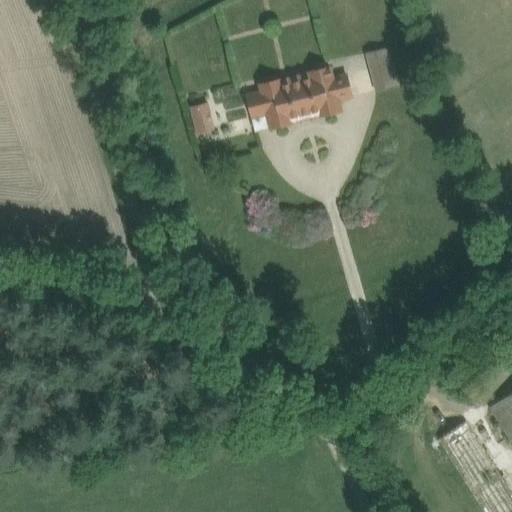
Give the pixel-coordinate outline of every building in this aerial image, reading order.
[(369,68),(394,62),(390,46),(365,53),(369,68)] [(281,79),(279,79),(259,84),(261,91),(247,95),(253,117),(267,113),(270,128),(292,123),(290,117),(319,110),(320,115),(341,110),(339,99),(352,96),(346,74),(333,77),(330,67),(308,72),(309,77),(300,79),(299,75),(281,80),(281,79)] [(188,106),(197,135),(216,129),(207,101),(188,106)] [(511,441),(511,392),(490,407),(511,441)] [(511,511),(511,492),(466,421),(438,439),(484,511),(511,511)]
